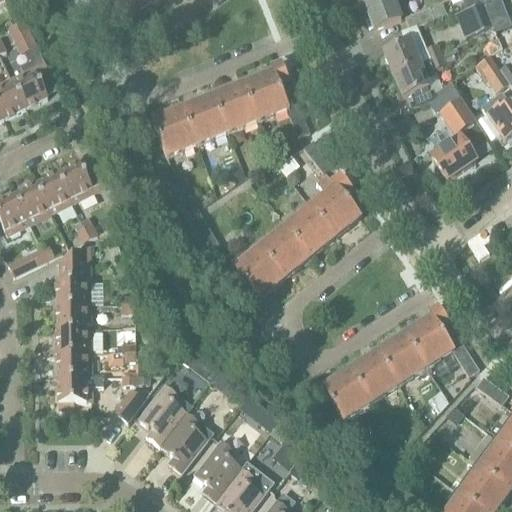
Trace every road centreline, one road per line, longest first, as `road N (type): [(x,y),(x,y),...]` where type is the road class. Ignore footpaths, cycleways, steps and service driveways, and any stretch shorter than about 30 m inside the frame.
road 1 (residential): [(459,279),(333,357),(315,361),(293,344),(283,317),(416,210)]
road 2 (residential): [(333,27),(153,94),(138,87),(131,45),(192,0)]
road 3 (residential): [(416,210),(333,27)]
road 4 (residential): [(13,486),(0,298)]
road 5 (residential): [(147,511),(102,485),(13,486)]
